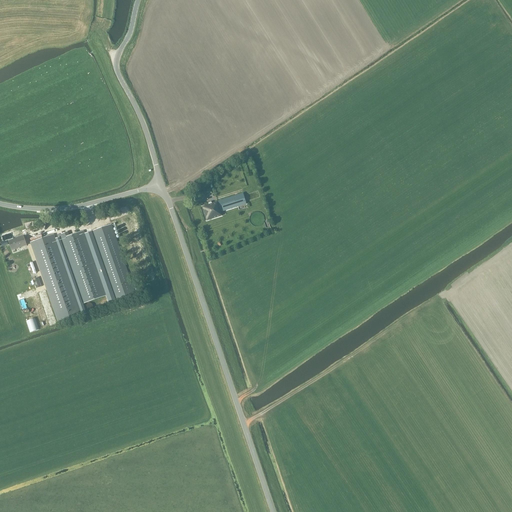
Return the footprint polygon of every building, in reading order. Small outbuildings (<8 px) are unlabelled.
[(220,212),(246,204),(243,194),(202,207),(206,221),(222,216),(220,212)] [(250,222),(250,223),(251,223),(251,224),(252,225),(253,226),(255,226),(256,226),(257,227),(259,226),(260,226),(261,225),(263,224),(263,223),(264,222),(264,221),(264,220),(264,218),(264,217),(264,216),(263,215),(263,214),(262,213),(261,213),(260,212),(259,212),(258,212),(257,212),(256,212),(255,212),(254,212),(253,213),(251,214),(251,215),(250,216),(250,217),(250,218),(250,219),(250,220),(250,221),(250,222)] [(91,231),(117,304),(137,297),(111,224),(91,231)] [(59,237),(83,304),(106,296),(84,231),(69,236),(67,232),(61,234),(61,233),(57,234),(58,237),(59,237)] [(58,237),(55,239),(53,234),(30,242),(36,260),(46,288),(58,324),(86,314),(83,304),(59,237),(58,237)] [(8,241),(11,251),(27,245),(23,235),(8,241)] [(36,260),(35,257),(24,260),(47,328),(58,324),(46,288),(36,260)] [(90,312),(92,311),(93,309),(93,308),(93,306),(92,305),(91,303),(88,303),(86,304),(85,305),(84,307),(85,309),(86,311),(88,312),(90,312)]
